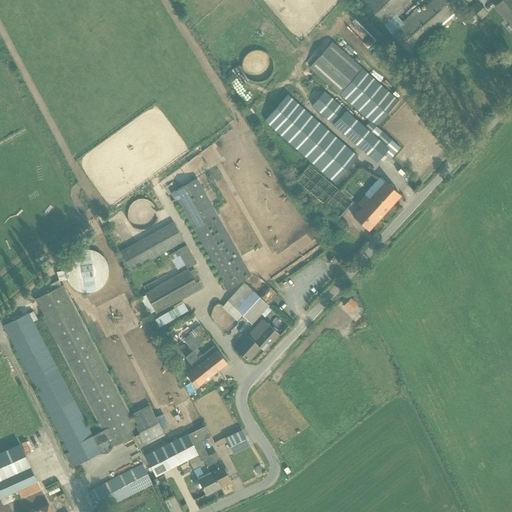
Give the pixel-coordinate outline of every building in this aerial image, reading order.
[(408,55),(471,0),(426,0),(402,22),(396,15),(414,0),(366,0),(363,3),(408,55)] [(511,0),(497,0),(492,4),(511,28),(511,0)] [(343,5),(352,18),(356,15),(348,2),(343,5)] [(478,21),(486,14),(477,4),(469,12),(478,21)] [(377,125),(399,100),(330,42),(309,67),(377,125)] [(303,87),(298,97),(307,102),(312,92),(303,87)] [(335,181),(357,156),(282,90),(260,116),(335,181)] [(311,104),(376,164),(389,150),(324,90),(311,104)] [(411,183),(421,172),(407,158),(397,169),(411,183)] [(336,219),(351,202),(308,165),(293,182),(336,219)] [(220,291),(249,276),(197,179),(168,194),(220,291)] [(368,228),(399,195),(382,180),(351,213),(368,228)] [(129,270),(183,242),(173,222),(119,250),(129,270)] [(194,261),(185,246),(169,256),(178,271),(194,261)] [(88,271),(66,270),(65,282),(77,283),(77,292),(115,294),(117,254),(98,253),(97,263),(89,263),(88,271)] [(154,314),(201,289),(190,269),(143,294),(154,314)] [(253,325),(269,307),(243,284),(227,303),(253,325)] [(74,469),(158,426),(148,407),(130,416),(62,286),(34,300),(102,432),(91,438),(28,315),(2,328),(74,469)] [(168,330),(197,313),(192,304),(163,321),(168,330)] [(248,366),(277,334),(261,319),(231,350),(248,366)] [(192,351),(207,339),(197,326),(181,339),(192,351)] [(193,389),(225,364),(214,350),(182,375),(193,389)] [(251,431),(235,437),(241,454),(257,448),(251,431)] [(0,500),(36,484),(19,446),(0,454),(0,500)] [(217,489),(230,482),(221,464),(207,471),(217,489)] [(152,466),(95,487),(103,509),(160,489),(152,466)] [(217,489),(207,471),(194,478),(203,496),(217,489)] [(213,494),(201,499),(204,506),(216,501),(213,494)]
